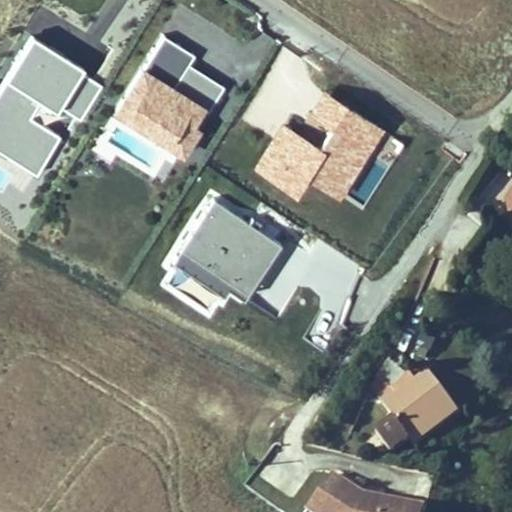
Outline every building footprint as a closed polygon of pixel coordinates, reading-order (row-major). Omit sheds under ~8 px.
[(142,76),(116,62),(97,97),(155,129),(175,94),(142,76)] [(183,80),(151,63),(142,76),(175,94),(183,80)] [(161,147),(187,101),(175,94),(155,129),(97,97),(90,108),(161,147)] [(338,189),(377,121),(342,102),(318,143),(280,121),(254,165),(292,187),(302,169),(338,189)] [(369,150),(339,195),(359,208),(389,163),(369,150)] [(511,178),(505,174),(492,196),(511,223),(511,178)] [(226,278),(251,290),(281,230),(206,194),(165,279),(214,303),(226,278)] [(354,371),(364,387),(379,376),(363,356),(354,371)] [(379,376),(364,387),(376,407),(360,421),(373,439),(391,429),(439,392),(418,360),(384,383),(379,376)] [(439,392),(391,429),(399,441),(447,404),(439,392)] [(346,482),(317,460),(290,496),(312,511),(388,511),(393,494),(346,482)] [(404,511),(408,498),(393,494),(388,511),(404,511)]
